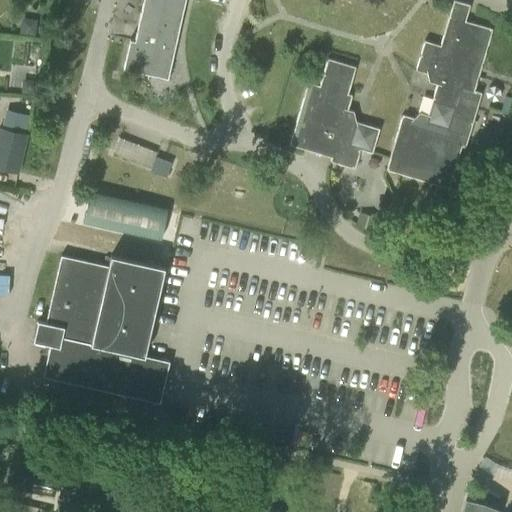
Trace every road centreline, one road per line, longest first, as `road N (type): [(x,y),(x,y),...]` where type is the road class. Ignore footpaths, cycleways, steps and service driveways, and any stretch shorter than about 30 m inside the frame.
road 1 (residential): [(86,99),(11,330),(8,397)]
road 2 (residential): [(486,249),(447,242),(398,251),(361,242),(332,218),(306,171),(241,132)]
road 3 (residential): [(486,249),(470,315),(497,348),(503,374),(486,426),(442,488),(437,511)]
road 4 (residential): [(241,132),(203,142),(86,99)]
road 5 (residential): [(241,132),(223,52),(239,0)]
